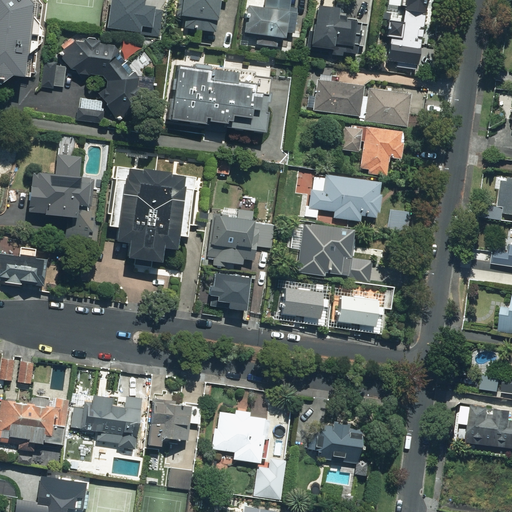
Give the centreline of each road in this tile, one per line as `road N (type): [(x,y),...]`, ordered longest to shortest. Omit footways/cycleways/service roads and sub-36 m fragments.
road 1 (residential): [(480,0),(423,361)]
road 2 (residential): [(419,395),(146,353),(88,330)]
road 3 (residential): [(88,330),(150,324),(423,361)]
